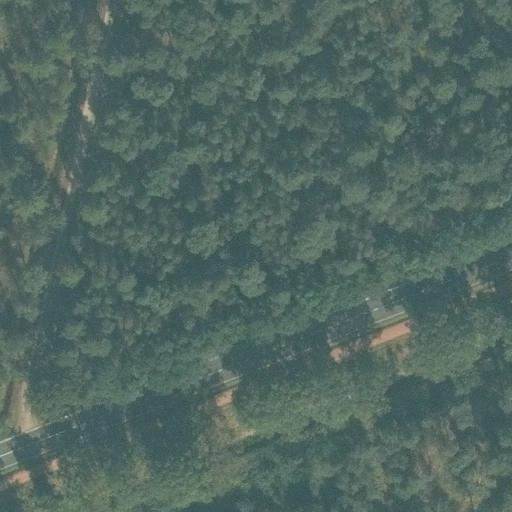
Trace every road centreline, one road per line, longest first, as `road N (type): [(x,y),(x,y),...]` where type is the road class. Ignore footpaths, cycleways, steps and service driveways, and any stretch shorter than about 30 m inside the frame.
road 1 (secondary): [(511,255),(0,455)]
road 2 (track): [(112,0),(25,393),(26,444)]
